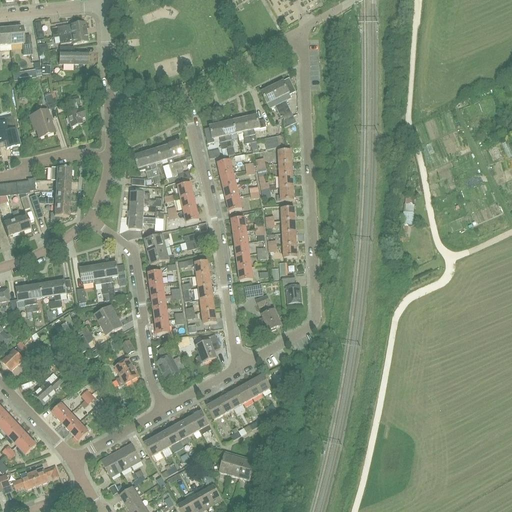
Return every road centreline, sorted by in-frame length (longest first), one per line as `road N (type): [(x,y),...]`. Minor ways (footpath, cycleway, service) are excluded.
road 1 (residential): [(236,366),(315,319),(303,55),(287,36)]
road 2 (track): [(449,255),(444,278),(396,314),(354,511)]
road 3 (residential): [(236,366),(183,91)]
road 4 (track): [(414,0),(407,120),(434,237),(449,255)]
road 5 (residential): [(163,409),(147,372),(135,252),(90,220)]
